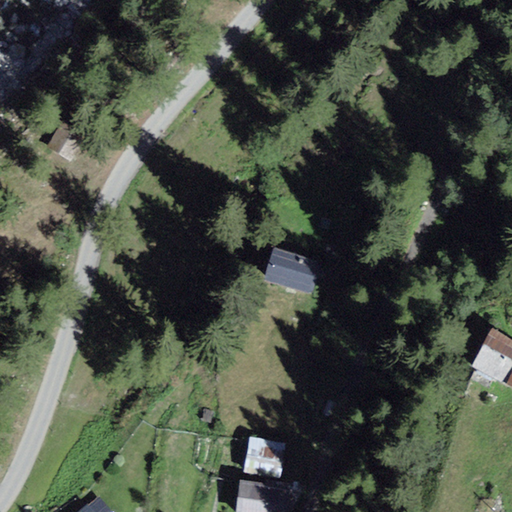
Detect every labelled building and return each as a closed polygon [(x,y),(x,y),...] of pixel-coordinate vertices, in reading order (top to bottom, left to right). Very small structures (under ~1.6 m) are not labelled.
[(86,138),(60,121),(43,148),(68,164),(86,138)] [(322,265),(269,252),(260,285),(314,298),(322,265)] [(511,341),(488,331),(472,369),(511,386),(511,341)] [(292,445),(248,438),(243,472),(287,478),(292,445)] [(290,511),(293,489),(239,483),(236,511),(290,511)]
